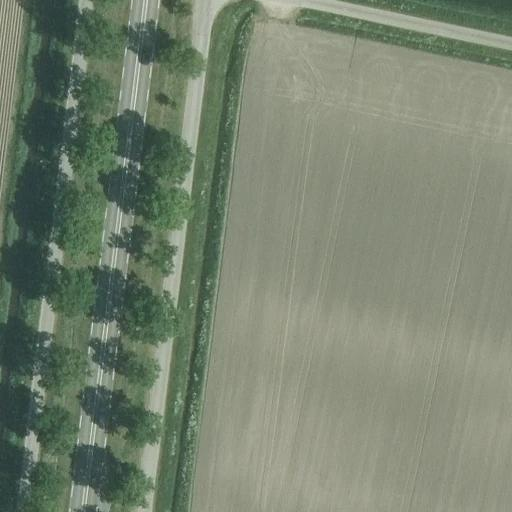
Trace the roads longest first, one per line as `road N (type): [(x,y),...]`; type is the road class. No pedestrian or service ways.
road 1 (primary): [(82,511),(146,0)]
road 2 (unclassified): [(86,0),(24,511)]
road 3 (unclassified): [(203,0),(143,511)]
road 4 (unclassified): [(511,46),(295,0)]
